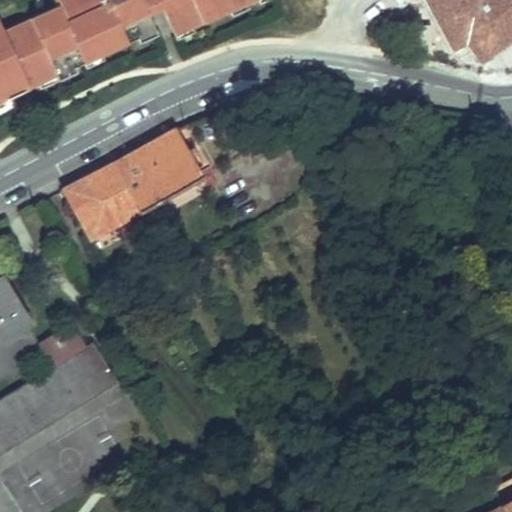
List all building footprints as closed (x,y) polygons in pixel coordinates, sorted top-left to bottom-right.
[(0,102),(55,77),(47,59),(74,47),(82,65),(130,44),(119,18),(144,7),(140,0),(53,0),(56,7),(4,30),(0,22),(0,102)] [(161,12),(156,0),(140,0),(144,7),(148,17),(161,12)] [(156,0),(161,12),(174,41),(267,0),(156,0)] [(431,0),(410,0),(399,5),(403,14),(431,0)] [(414,37),(410,53),(433,59),(478,72),(476,31),(447,0),(431,0),(403,14),(414,37)] [(447,0),(476,31),(478,72),(483,72),(495,73),(511,74),(497,46),(481,18),(471,0),(447,0)] [(510,38),(511,41),(511,15),(510,16),(503,5),(481,18),(497,46),(510,38)] [(511,41),(510,38),(497,46),(511,74),(511,73),(511,41)] [(94,168),(60,186),(86,236),(197,177),(173,126),(141,143),(94,168)] [(1,276),(0,277),(0,339),(29,323),(1,276)] [(0,452),(115,381),(93,343),(83,349),(67,323),(36,342),(51,368),(0,399),(0,452)] [(92,329),(79,337),(84,344),(97,336),(92,329)] [(511,511),(511,500),(488,511),(511,511)]
